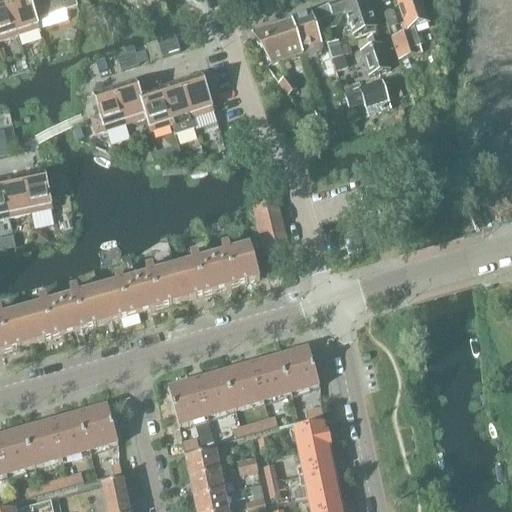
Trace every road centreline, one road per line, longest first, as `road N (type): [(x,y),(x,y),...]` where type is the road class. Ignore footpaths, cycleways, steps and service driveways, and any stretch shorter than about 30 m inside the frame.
road 1 (residential): [(332,303),(288,162),(260,135),(215,0)]
road 2 (tertiary): [(332,303),(127,367)]
road 3 (residential): [(378,511),(332,303)]
road 4 (tertiary): [(332,303),(511,249)]
road 5 (residential): [(157,511),(127,367)]
road 6 (tertiary): [(127,367),(0,401)]
